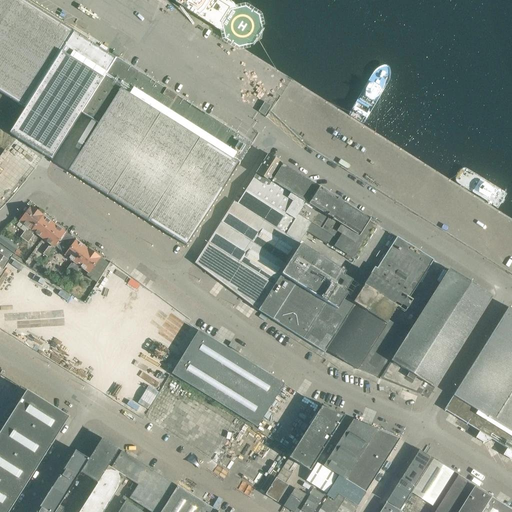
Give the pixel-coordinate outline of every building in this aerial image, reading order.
[(72,31),(42,12),(22,0),(0,0),(0,92),(24,107),(72,31)] [(25,108),(9,132),(15,136),(16,137),(32,147),(34,148),(44,155),(51,159),(81,112),(81,113),(81,112),(82,111),(115,59),(109,55),(107,54),(96,47),(72,32),(73,31),(72,31),(24,107),(25,108)] [(98,123),(68,170),(184,244),(186,246),(238,164),(250,144),(237,135),(234,133),(225,128),(224,127),(215,121),(208,117),(195,109),(185,103),(184,102),(175,96),(176,95),(165,89),(165,90),(159,86),(155,83),(145,77),(116,59),(116,58),(115,59),(82,111),(81,112),(98,123)] [(264,102),(258,111),(264,115),(270,106),(264,102)] [(267,154),(256,172),(268,180),(279,162),(267,154)] [(345,168),(363,176),(368,165),(350,157),(345,168)] [(236,204),(250,213),(284,234),(296,216),(297,214),(315,185),(296,173),(282,164),(279,162),(268,180),(256,172),(236,203),(236,204)] [(317,187),(315,185),(297,214),(309,222),(320,229),(328,217),(329,217),(335,209),(332,208),(337,199),(318,187),(317,187)] [(351,259),(355,252),(371,227),(370,223),(367,221),(368,219),(337,199),(332,208),(335,209),(329,217),(328,217),(320,229),(309,222),(304,230),(306,232),(324,243),(325,242),(351,259)] [(236,204),(236,203),(233,201),(194,263),(255,308),(257,310),(299,244),(298,244),(296,242),(283,234),(284,234),(250,213),(236,204)] [(24,240),(42,215),(30,206),(19,222),(29,228),(27,231),(26,230),(20,237),(24,240)] [(284,234),(283,234),(296,242),(298,244),(306,232),(304,230),(309,222),(297,214),(296,216),(284,234)] [(42,215),(24,240),(28,243),(33,235),(32,234),(33,232),(43,239),(54,224),(42,215)] [(49,247),(44,252),(43,254),(47,257),(55,245),(65,232),(54,224),(43,239),(51,245),(50,247),(49,247)] [(65,270),(69,273),(84,252),(87,248),(75,240),(65,232),(55,245),(66,253),(65,255),(74,261),(72,263),(71,262),(65,270)] [(299,244),(257,310),(280,325),(324,353),(326,350),(336,356),(335,357),(336,357),(337,356),(345,362),(345,363),(346,362),(357,369),(379,378),(379,379),(408,390),(415,393),(419,395),(420,394),(421,394),(427,384),(433,388),(491,296),(447,269),(407,333),(387,320),(395,307),(403,312),(411,300),(408,298),(433,260),(396,237),(376,268),(374,267),(361,287),(360,287),(345,277),(342,275),(344,272),(313,252),(299,244)] [(10,240),(5,247),(14,253),(17,249),(18,247),(10,240)] [(0,267),(1,269),(7,260),(11,254),(1,246),(0,247),(0,267)] [(87,248),(84,252),(69,273),(73,275),(78,268),(77,267),(79,265),(88,272),(86,274),(97,282),(108,264),(87,248)] [(84,303),(50,356),(55,360),(58,362),(80,376),(96,386),(97,386),(98,387),(114,360),(123,347),(131,334),(155,294),(148,289),(129,275),(110,260),(108,264),(97,282),(84,302),(84,303)] [(35,271),(40,264),(37,262),(32,268),(35,271)] [(131,334),(149,345),(172,307),(155,294),(131,334)] [(189,320),(172,307),(149,345),(167,356),(189,320)] [(511,309),(508,307),(444,409),(480,432),(490,438),(506,448),(511,451),(511,309)] [(198,330),(171,373),(257,427),(283,384),(198,330)] [(167,356),(149,345),(131,334),(123,347),(158,370),(167,356)] [(150,383),(158,370),(123,347),(114,360),(150,383)] [(134,409),(150,383),(114,360),(98,387),(134,409)] [(427,384),(421,394),(427,398),(433,388),(427,384)] [(0,511),(7,511),(14,502),(14,501),(20,492),(21,490),(50,445),(51,443),(57,434),(68,417),(59,412),(34,396),(25,390),(25,391),(20,399),(7,420),(8,421),(0,433),(0,511)] [(343,416),(320,407),(292,452),(291,453),(288,458),(296,462),(309,471),(343,416)] [(323,466),(345,479),(377,430),(352,419),(323,466)] [(75,450),(88,459),(101,438),(88,429),(75,450)] [(377,430),(345,479),(346,480),(365,492),(367,490),(399,440),(399,438),(398,438),(377,430)] [(102,475),(107,466),(118,449),(101,438),(88,459),(80,472),(97,482),(102,475)] [(54,511),(68,489),(79,471),(80,472),(88,459),(75,450),(35,511),(54,511)] [(125,477),(131,481),(142,464),(121,450),(110,467),(125,477)] [(420,450),(403,478),(417,487),(434,459),(420,450)] [(288,458),(285,463),(294,469),(297,464),(288,458)] [(417,487),(413,493),(433,505),(454,471),(434,459),(417,487)] [(285,463),(282,468),(291,474),(294,469),(285,463)] [(326,493),(337,476),(316,463),(305,480),(326,493)] [(131,481),(137,484),(148,467),(142,464),(131,481)] [(125,477),(110,467),(107,466),(102,475),(119,486),(125,477)] [(129,498),(142,507),(162,476),(148,467),(137,484),(129,498)] [(291,474),(282,468),(279,473),(288,478),(291,474)] [(288,478),(279,473),(276,477),(285,483),(288,478)] [(119,486),(102,475),(97,482),(96,483),(114,494),(119,486)] [(381,511),(511,511),(511,508),(495,498),(459,475),(435,511),(405,511),(402,510),(388,501),(381,511)] [(142,507),(150,511),(157,511),(175,485),(162,476),(142,507)] [(338,476),(326,495),(328,496),(333,499),(337,494),(337,493),(357,505),(361,500),(365,492),(346,480),(345,479),(338,476)] [(265,494),(277,502),(288,485),(276,477),(265,494)] [(403,478),(397,486),(412,495),(413,493),(417,487),(403,478)] [(114,494),(96,483),(91,492),(109,503),(114,494)] [(176,485),(176,486),(159,511),(216,511),(217,511),(176,485)] [(397,486),(392,494),(406,503),(412,495),(397,486)] [(294,488),(283,506),(292,511),(293,511),(305,494),(294,488)] [(312,488),(297,511),(317,511),(327,498),(327,497),(312,488)] [(103,511),(109,503),(91,492),(86,500),(103,511)] [(317,511),(352,511),(357,506),(337,494),(333,499),(332,502),(327,498),(317,511)] [(406,503),(392,494),(388,501),(402,510),(406,503)] [(102,511),(103,511),(86,500),(80,509),(85,511),(102,511)] [(142,511),(125,500),(117,511),(142,511)]
